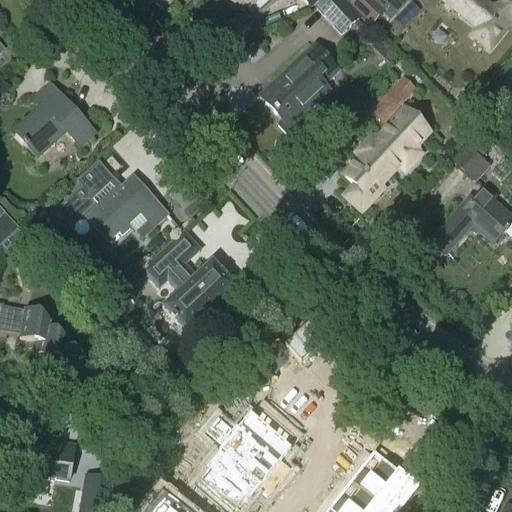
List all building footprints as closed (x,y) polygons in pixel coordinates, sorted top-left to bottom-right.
[(223,0),(233,10),(231,11),(232,12),(236,8),(257,31),(284,8),(277,0),(223,0)] [(311,0),(305,6),(312,14),(315,11),(327,0),(311,0)] [(337,0),(327,0),(315,11),(340,38),(358,22),(337,0)] [(367,0),(342,0),(340,1),(369,29),(382,14),(381,12),(367,0)] [(442,0),(441,2),(446,6),(443,9),(448,13),(451,10),(476,31),(471,38),(488,52),(508,27),(511,23),(511,0),(506,0),(491,11),(477,0),(442,0)] [(313,50),(258,100),(281,125),(277,129),(290,144),(309,127),(301,118),(327,94),(321,88),(336,75),(313,50)] [(396,86),(368,117),(381,129),(410,98),(396,86)] [(55,97),(13,134),(35,159),(61,136),(78,154),(95,139),(77,121),(55,97)] [(403,113),(342,179),(352,188),(348,192),(366,209),(381,193),(375,188),(386,177),(391,182),(431,139),(403,113)] [(466,151),(453,166),(474,185),(488,169),(466,151)] [(81,191),(55,214),(69,231),(82,219),(107,246),(118,236),(121,239),(129,232),(126,228),(139,217),(153,231),(167,219),(132,181),(108,203),(101,196),(114,184),(97,166),(76,185),(81,191)] [(464,205),(429,246),(444,258),(470,228),(492,246),(502,235),(511,243),(511,241),(511,225),(489,206),(493,201),(482,191),(467,208),(464,205)] [(207,206),(200,198),(182,214),(189,222),(207,206)] [(0,246),(18,229),(0,211),(0,246)] [(182,236),(140,274),(157,292),(166,284),(177,296),(160,312),(170,323),(169,324),(172,327),(173,326),(183,336),(200,321),(213,335),(221,329),(222,330),(225,327),(224,326),(231,319),(218,304),(233,290),(210,266),(195,280),(176,260),(173,263),(165,254),(184,237),(182,236)] [(104,300),(95,290),(84,300),(94,310),(104,300)] [(0,307),(0,329),(20,333),(18,343),(25,344),(23,354),(35,357),(33,369),(51,372),(52,367),(85,373),(87,365),(73,351),(66,349),(67,344),(56,333),(48,331),(49,326),(38,315),(24,312),(24,313),(24,314),(3,310),(3,308),(0,307)] [(207,473),(196,486),(226,511),(236,511),(242,505),(244,507),(254,496),(263,504),(271,496),(282,485),(282,484),(289,477),(279,469),(289,457),(282,451),(292,440),(263,416),(254,427),(247,421),(235,435),(233,434),(231,436),(222,428),(209,444),(218,452),(216,454),(218,456),(204,471),(207,473)] [(19,441),(14,475),(18,475),(18,477),(31,479),(32,478),(42,479),(42,475),(54,476),(53,481),(68,483),(73,450),(59,448),(60,442),(48,440),(47,446),(19,441)] [(178,511),(156,495),(143,511),(142,511),(401,511),(418,492),(382,464),(369,480),(359,473),(349,486),(358,494),(346,509),(337,502),(329,511),(178,511)] [(84,479),(78,511),(112,511),(117,484),(84,479)]
